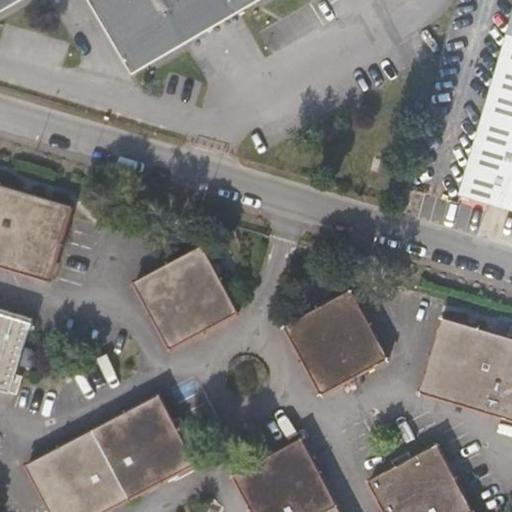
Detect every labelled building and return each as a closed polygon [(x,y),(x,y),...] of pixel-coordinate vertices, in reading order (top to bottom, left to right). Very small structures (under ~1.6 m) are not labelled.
[(0,0),(0,21),(37,0),(79,0),(129,85),(176,58),(276,0),(0,0)] [(511,24),(462,197),(511,211),(511,24)] [(0,255),(49,270),(72,196),(0,174),(0,255)] [(168,340),(235,304),(199,237),(132,274),(168,340)] [(326,386),(393,350),(358,285),(291,321),(326,386)] [(14,367),(17,358),(22,341),(31,313),(0,303),(0,381),(17,387),(22,370),(14,367)] [(511,333),(454,315),(431,387),(511,412),(511,333)] [(34,345),(22,341),(17,358),(29,361),(34,345)] [(183,411),(177,414),(163,389),(33,459),(61,511),(94,511),(199,456),(185,430),(192,426),(183,411)] [(348,511),(306,433),(239,469),(261,511),(348,511)] [(480,511),(442,442),(418,455),(413,447),(397,456),(401,464),(375,477),(394,511),(480,511)]
